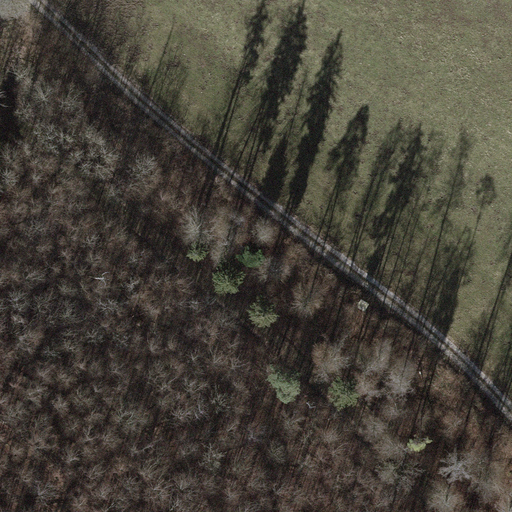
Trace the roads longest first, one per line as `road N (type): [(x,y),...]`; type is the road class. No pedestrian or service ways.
road 1 (track): [(439,511),(379,436),(35,133),(9,95),(3,61),(8,28),(24,5)]
road 2 (track): [(511,413),(488,384),(149,117),(21,0)]
